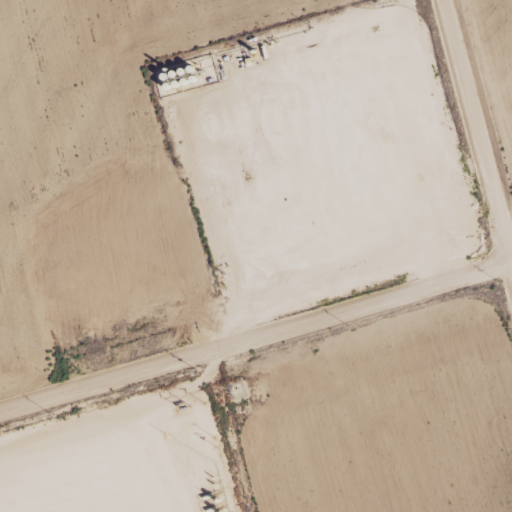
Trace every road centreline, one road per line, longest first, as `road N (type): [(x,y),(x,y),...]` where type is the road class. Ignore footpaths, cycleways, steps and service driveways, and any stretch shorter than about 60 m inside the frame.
road 1 (residential): [(0,419),(511,271)]
road 2 (residential): [(511,271),(440,0)]
